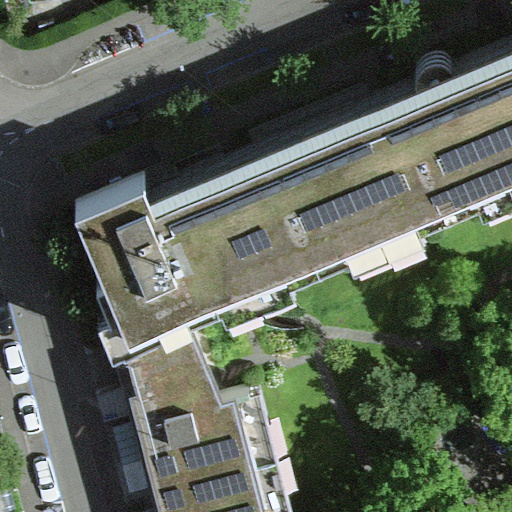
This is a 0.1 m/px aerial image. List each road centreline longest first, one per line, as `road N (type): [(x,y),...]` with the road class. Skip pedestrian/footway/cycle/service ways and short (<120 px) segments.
road 1 (residential): [(355,0),(0,151)]
road 2 (residential): [(80,511),(0,212)]
